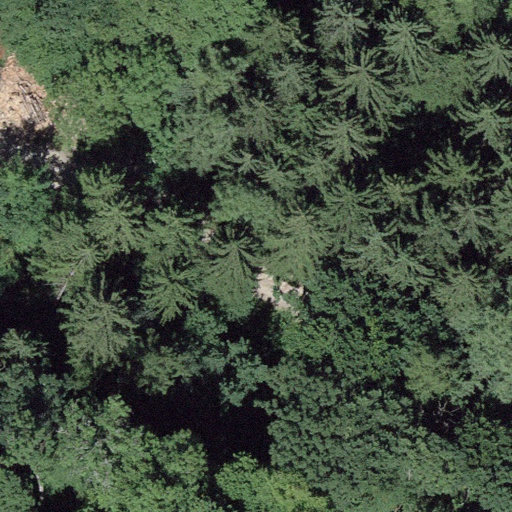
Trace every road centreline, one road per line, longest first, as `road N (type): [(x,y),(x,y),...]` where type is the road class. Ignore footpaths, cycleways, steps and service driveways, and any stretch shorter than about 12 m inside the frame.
road 1 (track): [(511,413),(0,195)]
road 2 (track): [(322,0),(91,234)]
